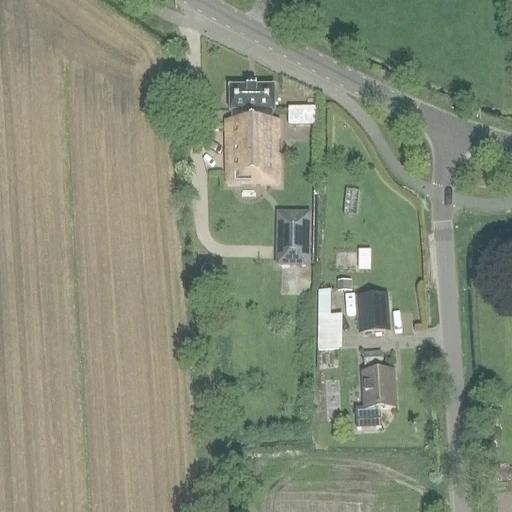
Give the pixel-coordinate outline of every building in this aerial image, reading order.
[(272,88),(227,89),(228,114),(231,114),(231,123),(225,123),(226,187),(277,186),(276,122),(270,122),(270,113),(273,113),(272,88)] [(304,108),(288,108),(289,127),(304,126),(304,108)] [(348,195),(346,214),(358,215),(361,196),(348,195)] [(279,216),(277,266),(307,266),(308,217),(279,216)] [(337,294),(351,294),(351,282),(337,282),(337,294)] [(344,352),(344,315),(333,314),(334,290),(320,290),(319,351),(344,352)] [(389,335),(387,298),(357,299),(359,337),(389,335)] [(382,369),(381,353),(363,354),(364,370),(382,369)] [(361,376),(364,411),(354,412),(355,433),(380,432),(379,412),(394,411),(392,374),(361,376)]
